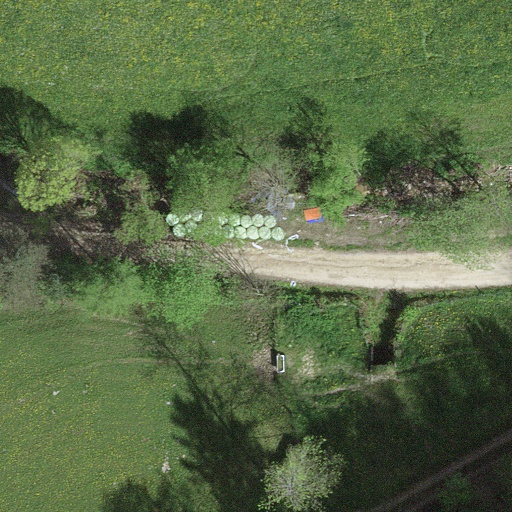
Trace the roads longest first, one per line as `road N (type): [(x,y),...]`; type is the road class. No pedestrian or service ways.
road 1 (track): [(0,234),(397,272),(511,263)]
road 2 (track): [(511,442),(386,511)]
